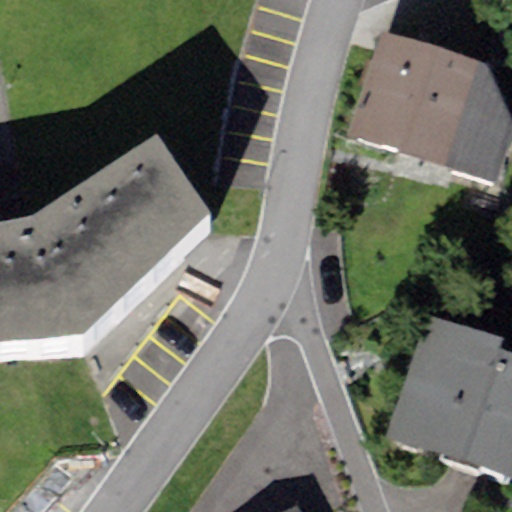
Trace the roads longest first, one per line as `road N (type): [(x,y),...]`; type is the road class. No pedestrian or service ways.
road 1 (residential): [(341,0),(315,80),(282,280)]
road 2 (residential): [(282,280),(125,511)]
road 3 (residential): [(282,280),(310,326),(382,511)]
